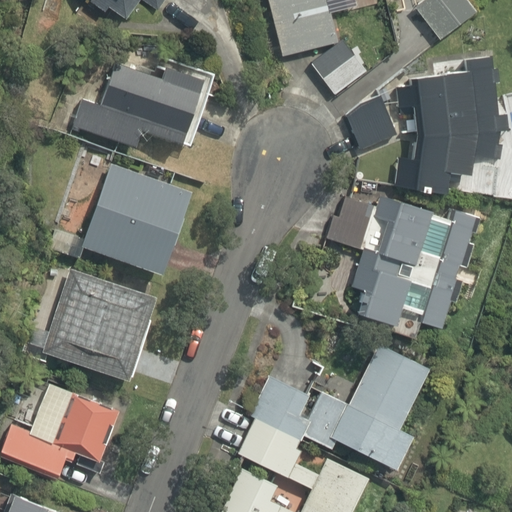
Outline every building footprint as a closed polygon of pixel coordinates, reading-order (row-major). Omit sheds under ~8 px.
[(85,0),(84,2),(100,13),(105,6),(124,18),(136,0),(138,0),(156,12),(164,0),(85,0)] [(323,0),(264,0),(279,54),(334,39),(323,0)] [(412,0),(407,4),(433,38),(469,10),(461,0),(412,0)] [(365,69),(341,40),(308,68),(332,96),(365,69)] [(357,155),(409,132),(412,142),(405,142),(405,153),(393,152),(391,191),(442,196),(444,176),(465,178),(467,157),(493,160),(495,132),(492,131),(486,52),(461,54),(465,103),(439,105),(436,69),(399,72),(400,86),(386,93),(339,113),(357,155)] [(204,72),(157,57),(151,75),(110,62),(97,104),(75,97),(66,126),(128,145),(134,125),(183,140),(204,72)] [(185,185),(106,159),(78,244),(156,271),(185,185)] [(410,337),(415,319),(443,327),(475,217),(445,208),(442,218),(369,197),(367,204),(335,195),(322,239),(358,250),(339,317),(410,337)] [(153,298),(63,266),(34,350),(124,382),(153,298)] [(250,412),(296,436),(326,452),(332,442),(384,470),(404,432),(392,425),(422,369),(369,341),(339,397),(309,381),(319,363),(277,341),(242,408),(250,412)] [(0,436),(0,454),(54,476),(64,451),(88,461),(110,406),(25,373),(0,436)] [(288,450),(296,436),(250,412),(229,452),(242,459),(239,464),(214,511),(343,511),(362,476),(320,454),(315,464),(288,450)] [(57,511),(58,511),(0,488),(0,511),(57,511)]
